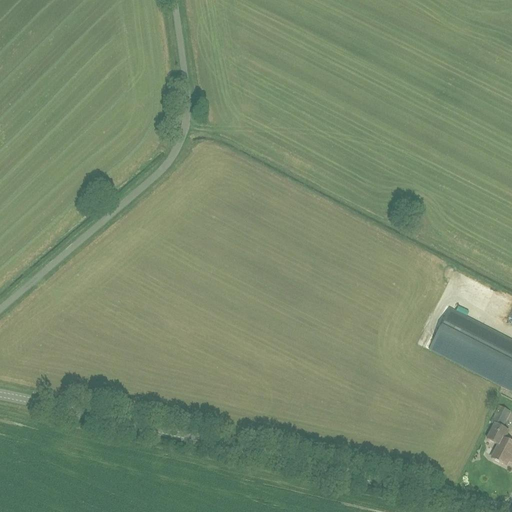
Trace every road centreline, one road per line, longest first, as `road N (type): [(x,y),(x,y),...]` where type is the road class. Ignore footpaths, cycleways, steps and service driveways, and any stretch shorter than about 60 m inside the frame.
road 1 (tertiary): [(0,395),(511,509)]
road 2 (unclassified): [(0,310),(172,158),(185,117),(173,0)]
